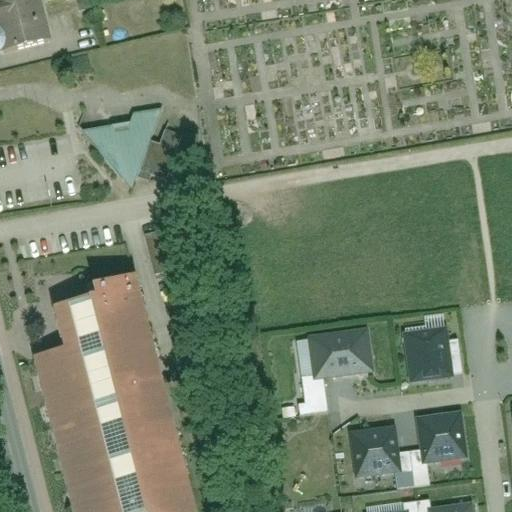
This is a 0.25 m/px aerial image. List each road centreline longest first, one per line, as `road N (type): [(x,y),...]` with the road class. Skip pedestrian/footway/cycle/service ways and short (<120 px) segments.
road 1 (residential): [(484,390),(338,410)]
road 2 (residential): [(499,511),(484,390)]
